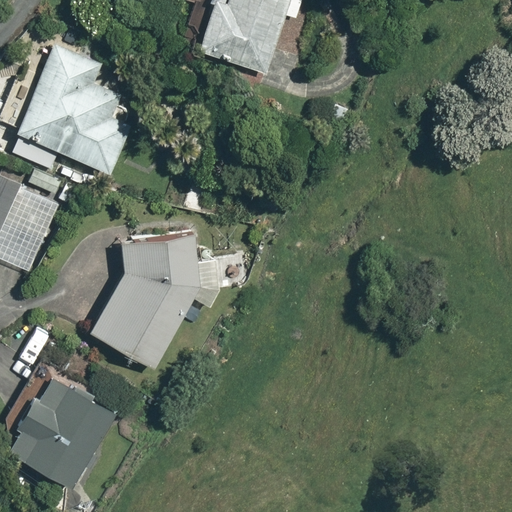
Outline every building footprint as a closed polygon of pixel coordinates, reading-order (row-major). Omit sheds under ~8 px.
[(208,0),(190,52),(258,76),(285,0),(208,0)] [(48,39),(12,125),(110,166),(146,79),(48,39)] [(0,252),(25,265),(57,197),(0,169),(0,252)] [(119,257),(86,322),(159,361),(194,282),(190,223),(116,228),(119,257)] [(50,365),(3,441),(67,480),(114,405),(50,365)]
